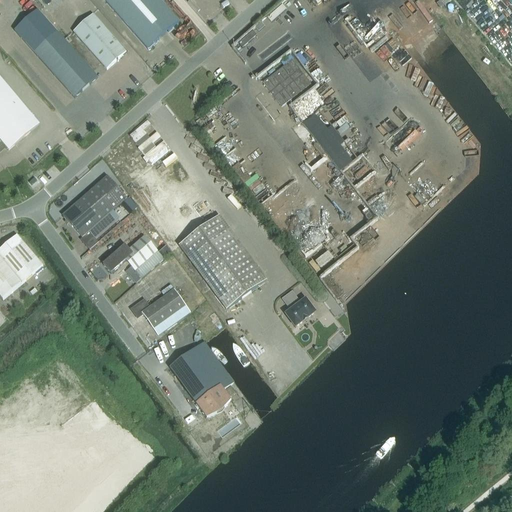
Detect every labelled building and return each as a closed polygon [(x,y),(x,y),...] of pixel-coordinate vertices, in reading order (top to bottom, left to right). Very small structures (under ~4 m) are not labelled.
[(180,23),(159,0),(103,0),(148,51),(180,23)] [(416,61),(405,40),(434,25),(421,1),(421,0),(393,0),(391,1),(391,0),(375,9),(374,8),(359,16),(366,29),(384,19),(386,22),(361,36),(368,49),(378,43),(380,44),(381,47),(378,52),(380,55),(392,62),(395,60),(412,68),(416,61)] [(368,1),(357,11),(359,14),(370,5),(368,1)] [(38,11),(15,32),(34,54),(75,99),(98,79),(57,33),(38,11)] [(127,53),(93,16),(74,33),(107,71),(127,53)] [(255,28),(259,32),(265,27),(262,23),(255,28)] [(263,84),(282,108),(311,85),(292,61),(263,84)] [(0,152),(5,148),(8,151),(38,125),(0,79),(0,152)] [(364,159),(328,109),(309,122),(345,173),(364,159)] [(87,239),(90,236),(90,232),(121,206),(127,200),(108,178),(63,217),(82,239),(83,239),(87,239)] [(331,198),(339,204),(345,195),(337,190),(331,198)] [(129,198),(127,200),(121,206),(130,216),(138,209),(129,198)] [(267,282),(219,218),(179,247),(227,312),(267,282)] [(43,267),(17,236),(0,251),(0,297),(3,301),(43,267)] [(343,237),(332,237),(332,252),(338,252),(337,245),(343,245),(343,237)] [(111,275),(126,262),(141,280),(171,254),(166,247),(158,254),(144,238),(129,251),(125,247),(103,266),(111,275)] [(321,262),(327,270),(340,260),(335,252),(321,262)] [(150,309),(144,301),(131,311),(138,320),(143,316),(154,331),(186,307),(174,291),(150,309)] [(285,316),(295,329),(316,314),(306,301),(300,304),(292,293),(282,301),(291,312),(285,316)] [(194,351),(170,369),(207,420),(222,415),(231,402),(223,391),(234,383),(223,367),(212,375),(194,351)] [(168,409),(179,425),(185,421),(173,405),(168,409)]
